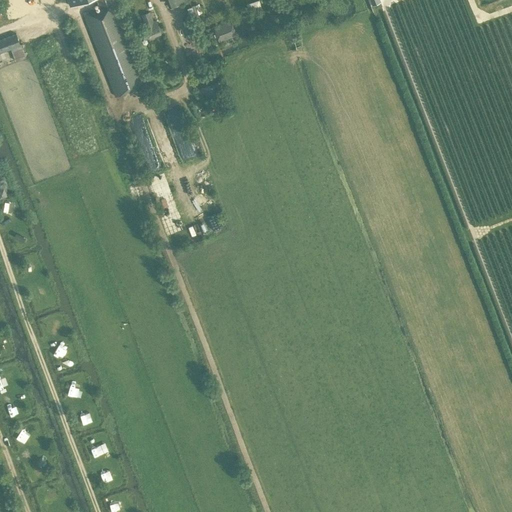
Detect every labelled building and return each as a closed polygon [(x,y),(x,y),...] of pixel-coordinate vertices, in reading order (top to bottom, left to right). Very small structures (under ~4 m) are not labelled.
[(147,84),(115,3),(113,0),(77,0),(79,3),(85,0),(96,0),(100,9),(83,15),(115,96),(147,84)] [(259,0),(255,0),(246,3),(249,9),(261,5),(259,0)] [(202,14),(199,5),(191,8),(194,16),(202,14)] [(149,12),(141,15),(150,38),(161,34),(156,20),(153,21),(149,12)] [(231,21),(212,28),(218,43),(237,36),(231,21)] [(16,33),(0,39),(0,52),(20,45),(16,33)] [(163,179),(153,183),(169,226),(179,222),(163,179)] [(42,289),(32,293),(36,304),(46,300),(42,289)] [(55,325),(45,328),(48,337),(58,334),(55,325)] [(8,372),(0,374),(0,377),(2,384),(11,381),(8,372)] [(94,454),(108,447),(105,442),(91,448),(94,454)] [(108,482),(116,476),(111,471),(104,477),(108,482)] [(64,494),(57,497),(61,505),(68,502),(64,494)] [(120,501),(110,505),(112,511),(116,511),(123,510),(120,501)]
